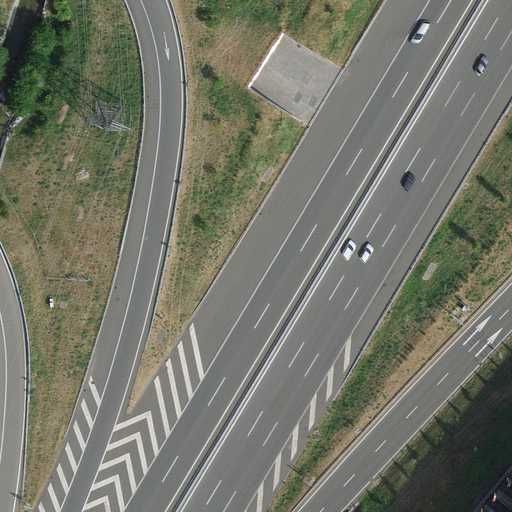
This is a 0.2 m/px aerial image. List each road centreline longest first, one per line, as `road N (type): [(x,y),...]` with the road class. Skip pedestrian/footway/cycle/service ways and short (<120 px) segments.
road 1 (motorway): [(440,0),(139,511)]
road 2 (motorway): [(210,511),(511,8)]
road 3 (motorway): [(145,0),(163,74),(156,184),(128,319),(65,511)]
road 4 (motorway): [(319,511),(511,305)]
road 5 (motorway): [(0,290),(12,372),(0,511)]
